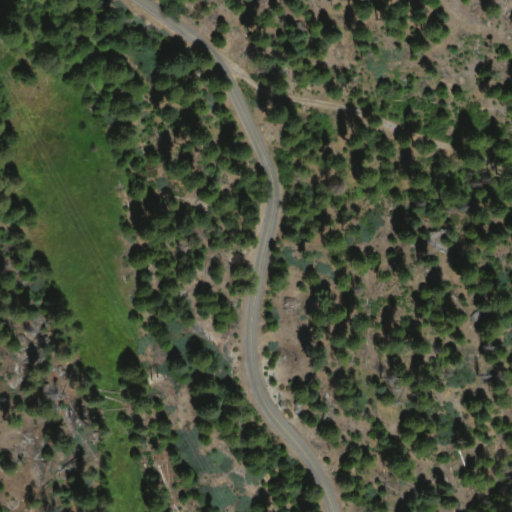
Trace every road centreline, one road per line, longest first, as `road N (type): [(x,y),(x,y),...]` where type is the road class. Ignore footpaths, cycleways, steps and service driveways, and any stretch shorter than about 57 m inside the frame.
road 1 (residential): [(329,511),(320,481),(250,386),(250,294),(273,202),(268,172),(220,65)]
road 2 (track): [(220,65),(447,145),(511,193)]
